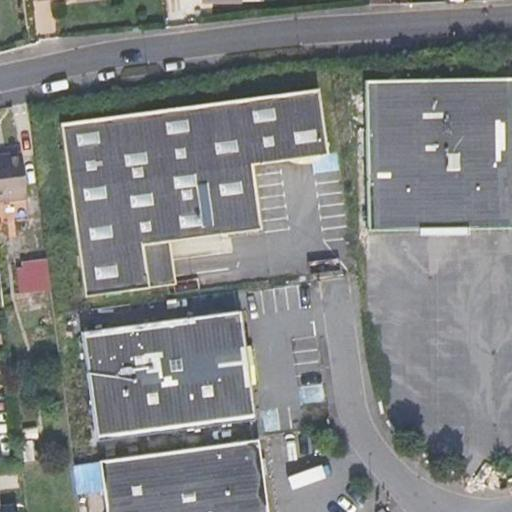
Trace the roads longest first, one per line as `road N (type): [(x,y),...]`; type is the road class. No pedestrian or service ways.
road 1 (residential): [(511,20),(293,31),(0,78)]
road 2 (unclassified): [(436,511),(398,486),(363,432),(351,403),(334,278)]
